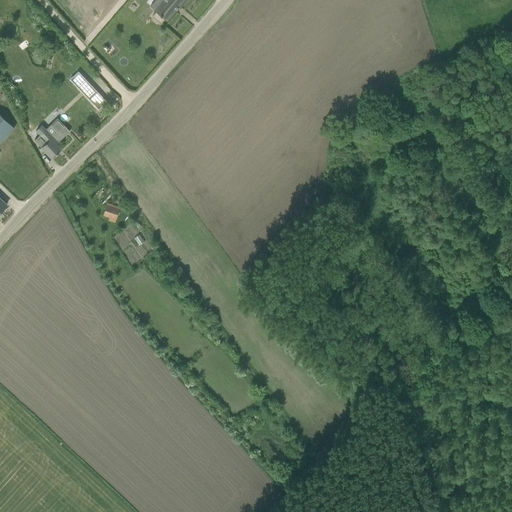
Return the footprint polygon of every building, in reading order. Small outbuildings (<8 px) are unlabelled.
[(161,0),(154,10),(156,12),(153,16),(161,23),(165,19),(167,20),(184,0),(161,0)] [(107,101),(85,79),(77,87),(98,109),(107,101)] [(0,142),(14,128),(0,114),(0,142)] [(41,148),(51,158),(61,149),(57,144),(70,131),(57,118),(46,129),(41,125),(36,130),(40,135),(34,140),(41,147),(41,148)] [(107,205),(103,215),(116,219),(119,209),(107,205)]
